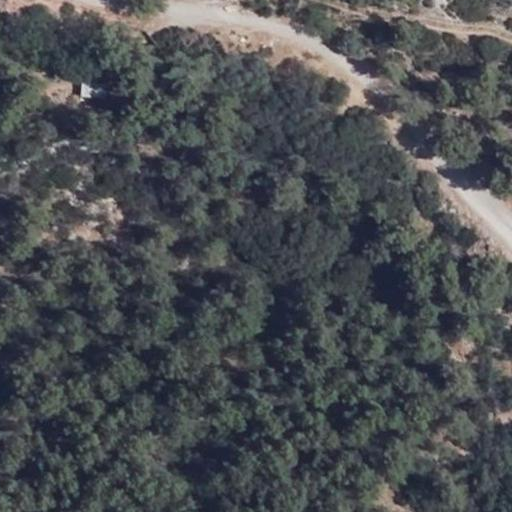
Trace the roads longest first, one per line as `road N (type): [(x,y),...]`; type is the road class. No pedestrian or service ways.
road 1 (track): [(511,231),(393,99),(280,39),(111,0)]
road 2 (track): [(311,0),(511,38)]
